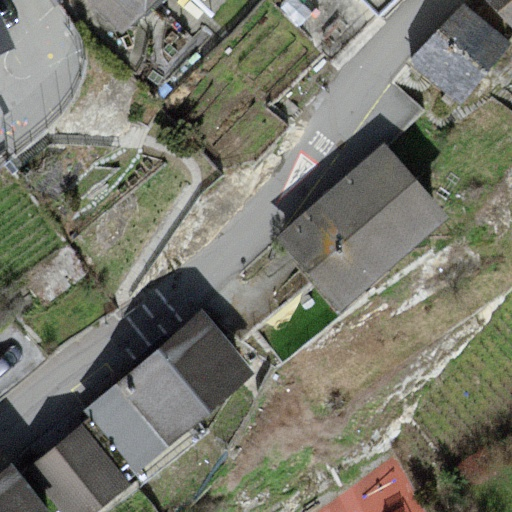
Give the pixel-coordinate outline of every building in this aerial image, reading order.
[(94,0),(128,32),(158,0),(94,0)] [(394,0),(363,0),(379,16),(394,0)] [(460,0),(412,62),(461,101),(510,38),(460,0)] [(511,0),(489,0),(511,23),(511,0)] [(0,18),(0,49),(11,44),(0,18)] [(276,231),(340,306),(449,215),(389,144),(385,139),(276,231)] [(83,408),(136,469),(253,369),(201,308),(83,408)] [(29,466),(65,511),(88,511),(129,479),(84,422),(29,466)] [(284,511),(432,511),(406,456),(284,511)] [(0,470),(0,511),(49,511),(9,463),(0,470)]
